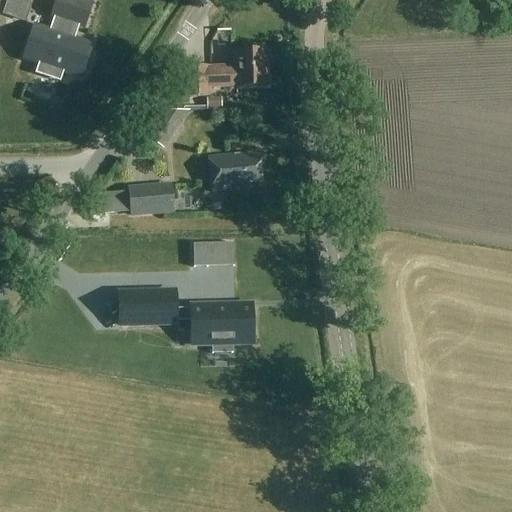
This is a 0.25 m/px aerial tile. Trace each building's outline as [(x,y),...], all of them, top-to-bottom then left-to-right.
[(57,0),(52,16),(51,18),(53,18),(67,23),(78,27),(83,28),(90,6),(75,1),(73,0),(57,0)] [(35,29),(25,59),(38,63),(36,71),(61,79),(63,72),(79,77),(89,47),(73,42),(75,38),(64,34),(62,38),(48,34),(35,29)] [(187,98),(207,97),(207,89),(267,87),(266,52),(231,53),(232,68),(186,69),(187,98)] [(0,101),(16,105),(23,74),(0,68),(0,101)] [(219,101),(206,101),(206,112),(220,112),(219,101)] [(158,115),(143,137),(163,150),(177,128),(158,115)] [(260,187),(258,151),(238,152),(239,158),(225,159),(225,154),(206,155),(208,190),(260,187)] [(100,196),(89,210),(90,216),(128,213),(129,219),(172,214),(170,184),(126,188),(126,193),(100,196)] [(208,270),(207,247),(193,247),(193,270),(208,270)] [(174,294),(118,295),(119,327),(175,326),(175,323),(188,323),(189,350),(205,350),(209,350),(211,350),(216,350),(235,349),(242,349),(254,349),(253,329),(253,327),(253,324),(253,322),(252,304),(188,305),(188,311),(174,311),(174,294)]
